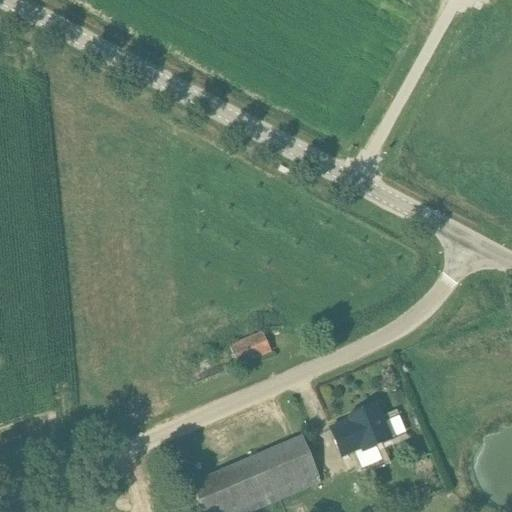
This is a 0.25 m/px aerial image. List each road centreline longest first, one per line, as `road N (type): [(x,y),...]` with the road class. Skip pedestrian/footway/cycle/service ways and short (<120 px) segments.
road 1 (unclassified): [(0,505),(348,356),(436,295),(467,232)]
road 2 (unclassified): [(467,232),(0,1)]
